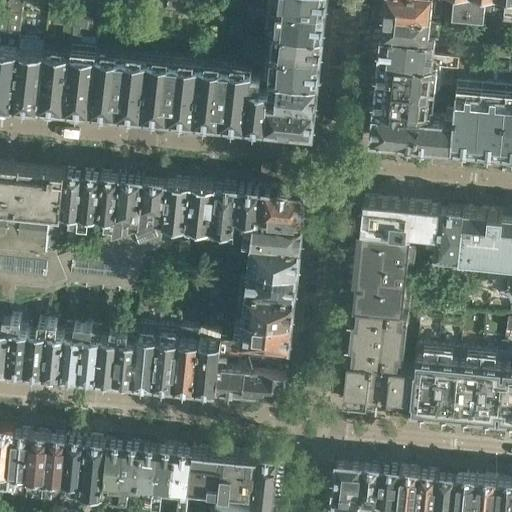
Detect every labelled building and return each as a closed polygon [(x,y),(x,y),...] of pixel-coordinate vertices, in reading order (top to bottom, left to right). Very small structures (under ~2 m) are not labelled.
[(0,0),(0,97),(14,99),(19,42),(23,0),(0,0)] [(68,14),(69,1),(60,0),(51,0),(49,24),(65,26),(66,14),(68,14)] [(210,13),(211,0),(209,0),(195,0),(194,11),(210,13)] [(238,16),(239,0),(211,0),(210,13),(229,15),(238,16)] [(326,8),(326,0),(278,0),(278,4),(326,8)] [(431,11),(432,0),(386,0),(385,7),(431,11)] [(469,21),(470,10),(471,0),(459,0),(455,0),(451,0),(451,8),(441,7),(438,36),(463,38),(467,39),(469,21)] [(471,0),(470,10),(485,12),(486,0),(471,0)] [(323,32),(325,17),(326,8),(278,4),(268,3),(266,27),(276,28),(323,32)] [(140,14),(141,6),(126,4),(125,12),(140,14)] [(429,35),(431,11),(385,7),(383,31),(429,35)] [(243,24),(244,16),(238,16),(229,15),(228,23),(243,24)] [(474,39),(476,22),(469,21),(467,39),(474,39)] [(254,26),(243,24),(228,23),(228,31),(254,33),(254,26)] [(321,56),(323,32),(276,28),(274,51),(321,56)] [(433,57),(436,36),(429,35),(383,31),(382,31),(382,32),(383,32),(380,55),(379,56),(380,57),(437,62),(438,58),(433,57)] [(474,39),(467,39),(463,38),(461,55),(485,57),(487,41),(474,39)] [(38,101),(43,44),(19,42),(14,99),(38,101)] [(64,104),(69,47),(43,44),(38,101),(64,104)] [(89,107),(95,49),(69,47),(64,104),(89,107)] [(245,122),(250,74),(250,70),(252,50),(226,47),(224,62),(199,60),(193,117),(245,122)] [(141,112),(147,55),(95,49),(89,107),(141,112)] [(258,71),(260,51),(252,50),(250,70),(258,71)] [(318,80),(321,56),(274,51),(271,76),(279,76),(318,80)] [(193,117),(199,60),(147,55),(141,112),(193,117)] [(431,88),(433,67),(437,67),(437,62),(380,57),(377,82),(431,88)] [(266,124),(268,100),(271,76),(250,74),(245,122),(266,124)] [(316,104),(318,81),(318,80),(279,76),(276,100),(315,104),(316,104)] [(428,108),(431,88),(377,82),(375,108),(418,112),(431,114),(432,108),(428,108)] [(477,145),(482,88),(458,86),(456,106),(452,143),(477,145)] [(501,147),(507,91),(482,88),(477,145),(501,147)] [(511,148),(511,91),(507,91),(501,147),(511,148)] [(313,125),(315,109),(314,109),(315,104),(276,100),(268,100),(266,124),(313,129),(313,125)] [(452,143),(456,106),(448,106),(447,115),(431,114),(418,112),(415,139),(452,143)] [(415,139),(418,112),(375,108),(374,108),(372,135),(415,139)] [(145,262),(146,253),(161,247),(164,217),(169,174),(145,172),(140,218),(130,221),(124,223),(115,227),(59,246),(63,205),(67,164),(0,157),(0,363),(8,364),(13,311),(15,289),(49,292),(72,282),(142,289),(145,262)] [(79,216),(84,166),(67,164),(63,205),(71,206),(70,216),(79,216)] [(98,208),(102,168),(84,166),(79,216),(89,217),(90,207),(98,208)] [(115,220),(120,170),(102,168),(98,208),(107,209),(106,219),(115,220)] [(140,218),(145,172),(120,170),(115,220),(115,227),(124,223),(125,211),(131,212),(130,221),(140,218)] [(188,220),(192,177),(169,174),(164,217),(188,220)] [(212,222),(216,179),(192,177),(188,220),(212,222)] [(236,212),(239,181),(216,179),(212,222),(234,224),(236,212)] [(259,214),(262,184),(239,181),(236,212),(259,214)] [(303,219),(306,192),(306,190),(305,189),(304,188),(302,188),(262,184),(259,214),(236,212),(234,224),(233,237),(252,239),(300,244),(301,241),(300,241),(302,221),(303,221),(303,219)] [(437,237),(440,201),(365,193),(362,220),(363,220),(415,225),(417,226),(417,228),(427,236),(437,237)] [(459,252),(464,204),(440,201),(437,237),(435,250),(459,252)] [(511,268),(511,208),(464,204),(459,252),(458,263),(511,268)] [(407,303),(415,225),(363,220),(362,222),(355,298),(407,303)] [(186,269),(189,236),(167,244),(165,264),(165,267),(186,269)] [(298,268),(300,244),(252,239),(250,263),(298,268)] [(165,264),(167,244),(161,247),(146,253),(145,262),(165,264)] [(295,294),(298,268),(250,263),(243,262),(241,288),(247,289),(295,294)] [(228,285),(229,275),(207,272),(206,282),(228,285)] [(292,319),(295,294),(247,289),(245,314),(292,319)] [(409,303),(407,303),(355,298),(355,299),(344,397),(412,404),(416,368),(416,361),(404,360),(409,303)] [(499,413),(511,413),(511,315),(422,306),(419,339),(416,361),(416,368),(412,404),(456,409),(499,413)] [(154,379),(161,314),(161,310),(140,308),(138,335),(133,377),(154,379)] [(26,366),(30,324),(21,323),(22,312),(13,311),(8,364),(26,366)] [(44,368),(49,315),(40,314),(39,325),(30,324),(26,366),(44,368)] [(98,373),(102,331),(103,315),(93,314),(93,319),(85,318),(80,371),(98,373)] [(175,381),(180,332),(181,316),(161,314),(154,379),(175,381)] [(289,344),(292,319),(245,314),(242,338),(242,339),(289,344)] [(62,369),(66,327),(57,326),(58,316),(49,315),(44,368),(62,369)] [(80,371),(85,318),(76,317),(75,328),(66,327),(62,369),(80,371)] [(115,375),(121,322),(112,321),(111,332),(102,331),(98,373),(115,375)] [(133,377),(138,335),(128,334),(129,323),(121,322),(115,375),(133,377)] [(195,383),(200,334),(180,332),(175,381),(195,383)] [(216,385),(219,361),(219,355),(221,336),(200,334),(195,383),(216,385)] [(287,365),(289,345),(289,344),(242,339),(242,338),(221,336),(219,355),(247,358),(246,363),(287,367),(287,365)] [(244,388),(246,363),(219,361),(216,385),(244,388)] [(286,378),(286,376),(287,369),(287,367),(246,363),(244,388),(284,392),(286,378)] [(9,476),(14,425),(0,423),(0,464),(3,465),(2,475),(9,476)] [(28,467),(33,427),(14,425),(9,476),(19,477),(21,466),(28,467)] [(45,480),(51,428),(33,427),(28,467),(39,468),(38,479),(45,480)] [(64,471),(68,430),(51,428),(45,480),(56,481),(57,470),(64,471)] [(82,484),(87,432),(68,430),(64,471),(76,472),(75,483),(82,484)] [(106,475),(110,434),(87,432),(82,484),(105,486),(106,475)] [(121,488),(126,436),(110,434),(106,475),(114,476),(113,487),(121,488)] [(139,478),(143,438),(126,436),(121,488),(129,489),(131,477),(139,478)] [(156,492),(161,440),(143,438),(139,478),(148,479),(147,491),(156,492)] [(173,482),(177,441),(161,440),(156,492),(163,493),(165,481),(173,482)] [(187,504),(194,443),(177,441),(173,482),(182,483),(179,503),(187,504)] [(252,497),(258,449),(194,443),(187,504),(201,505),(202,491),(214,492),(214,493),(252,497)] [(273,499),(278,451),(258,449),(252,497),(273,499)] [(358,488),(361,459),(337,457),(334,486),(358,488)] [(377,496),(380,461),(361,459),(358,488),(357,494),(364,495),(377,496)] [(397,498),(401,463),(380,461),(377,496),(397,498)] [(417,502),(421,465),(401,463),(397,498),(397,500),(416,501),(416,502),(417,502)] [(433,511),(437,467),(421,465),(417,502),(416,502),(416,507),(426,508),(425,511),(433,511)] [(452,510),(456,469),(437,467),(433,511),(442,511),(443,510),(452,510)] [(473,511),(477,471),(456,469),(452,510),(452,511),(473,511)] [(493,511),(498,473),(477,471),(473,511),(493,511)] [(511,511),(511,474),(498,473),(493,511),(511,511)] [(363,499),(364,495),(357,494),(358,488),(334,486),(332,505),(373,509),(373,507),(373,500),(363,499)] [(271,511),(273,499),(252,497),(214,493),(212,511),(271,511)]
